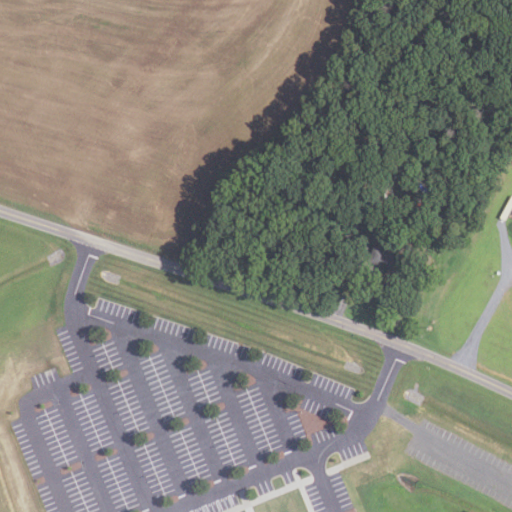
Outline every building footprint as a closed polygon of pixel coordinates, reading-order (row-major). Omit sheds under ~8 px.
[(399,186),(404,174),(433,187),(427,199),(399,186)] [(428,215),(431,208),(422,204),(419,211),(428,215)] [(433,234),(421,229),(426,218),(437,223),(433,234)] [(420,227),(417,235),(406,231),(409,222),(420,227)] [(404,275),(368,261),(374,245),(410,258),(404,275)]
